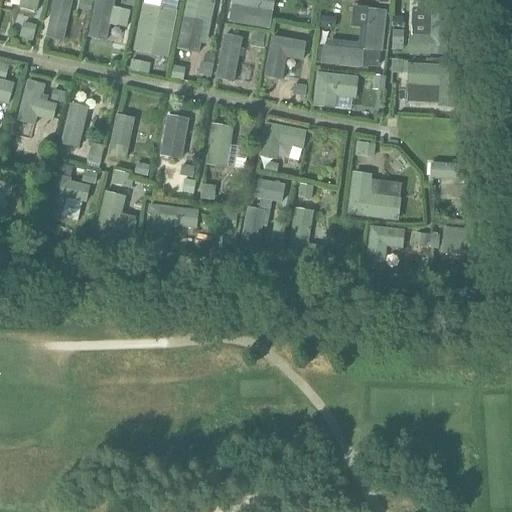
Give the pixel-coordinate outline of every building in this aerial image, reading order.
[(20,0),(19,7),(38,12),(41,0),(20,0)] [(74,0),(53,0),(45,36),(65,41),(74,0)] [(90,13),(92,2),(81,0),(79,0),(78,10),(90,13)] [(119,2),(109,0),(96,0),(88,40),(110,44),(119,2)] [(180,0),(144,0),(134,50),(169,57),(180,0)] [(187,0),(178,48),(200,52),(201,43),(210,44),(218,0),(187,0)] [(232,0),(229,22),(271,29),(276,0),(232,0)] [(451,8),(430,8),(430,34),(411,34),(411,52),(451,52),(451,8)] [(383,54),(387,12),(368,10),(353,9),(351,26),(361,27),(359,46),(328,43),(327,47),(323,47),(321,65),(368,71),(368,67),(379,69),(380,53),(383,54)] [(334,30),(336,19),(320,17),(319,28),(334,30)] [(392,28),(403,28),(403,18),(392,18),(392,28)] [(31,44),(36,27),(24,24),(20,41),(31,44)] [(406,30),(392,30),(391,53),(404,53),(406,30)] [(267,34),(252,32),(249,46),(264,48),(267,34)] [(245,38),(225,34),(216,79),(237,83),(245,38)] [(308,42),(271,35),(264,76),(286,80),(289,59),(304,62),(308,42)] [(199,75),(211,78),(213,65),(212,65),(213,57),(205,56),(204,63),(201,63),(199,75)] [(153,63),(132,58),(129,72),(150,76),(153,63)] [(392,73),(402,74),(403,62),(393,61),(392,73)] [(0,77),(5,79),(8,67),(0,64),(0,77)] [(359,75),(318,72),(315,107),(335,108),(336,95),(357,97),(359,75)] [(372,91),(384,92),(386,78),(373,76),(372,91)] [(14,84),(0,80),(0,103),(8,106),(14,84)] [(46,85),(27,81),(18,122),(35,126),(37,119),(53,122),(57,106),(47,103),(48,97),(43,96),(46,85)] [(308,84),(294,83),(293,95),(307,96),(308,84)] [(451,87),(407,86),(407,105),(450,106),(451,87)] [(55,90),(52,100),(64,103),(67,93),(55,90)] [(116,93),(105,91),(103,103),(114,105),(116,93)] [(89,109),(71,104),(61,145),(79,149),(89,109)] [(193,118),(169,113),(161,156),(184,161),(193,118)] [(135,119),(117,115),(108,157),(126,160),(135,119)] [(310,128),(265,121),(259,155),(280,159),(282,144),(306,148),(310,128)] [(247,127),(213,122),(207,164),(230,167),(234,136),(246,138),(247,127)] [(105,147),(91,143),(87,162),(88,163),(87,166),(99,169),(105,147)] [(356,156),(372,158),(373,146),(357,144),(356,156)] [(461,161),(431,160),(430,179),(443,180),(443,200),(468,200),(468,181),(460,180),(461,161)] [(264,172),(276,174),(278,165),(266,163),(264,172)] [(135,174),(147,177),(149,167),(137,164),(135,174)] [(192,178),(194,168),(182,166),(180,176),(192,178)] [(375,174),(352,171),(346,215),(400,222),(405,183),(374,179),(375,174)] [(95,185),(97,175),(85,172),(82,182),(95,185)] [(113,185),(131,189),(132,183),(126,181),(127,175),(116,173),(113,185)] [(71,179),(52,175),(43,216),(62,220),(67,197),(88,202),(92,186),(71,181),(71,179)] [(288,182),(259,179),(256,198),(285,202),(288,182)] [(182,192),(193,194),(195,183),(185,181),(182,192)] [(213,201),(215,187),(203,185),(201,199),(213,201)] [(299,198),(311,199),(313,188),(301,186),(299,198)] [(126,197),(105,193),(93,245),(130,253),(137,222),(121,218),(126,197)] [(200,209),(150,203),(143,256),(165,259),(169,226),(197,229),(200,209)] [(270,209),(249,204),(241,246),(261,250),(270,209)] [(314,210),(296,207),(290,249),(308,252),(314,210)] [(218,230),(234,232),(236,216),(220,213),(218,230)] [(408,226),(372,224),(369,268),(388,269),(389,248),(407,249),(408,226)] [(275,235),(283,236),(284,228),(276,227),(275,235)] [(424,248),(425,236),(415,234),(414,247),(424,248)] [(432,235),(430,249),(438,249),(439,236),(432,235)]
